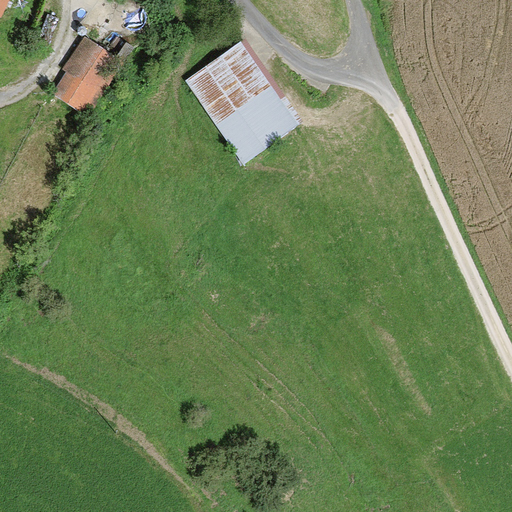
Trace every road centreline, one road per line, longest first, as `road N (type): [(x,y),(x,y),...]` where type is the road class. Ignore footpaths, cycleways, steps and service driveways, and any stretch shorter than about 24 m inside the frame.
road 1 (track): [(511,373),(361,59)]
road 2 (track): [(349,0),(361,59),(343,66),(321,65),(285,46),(240,0)]
